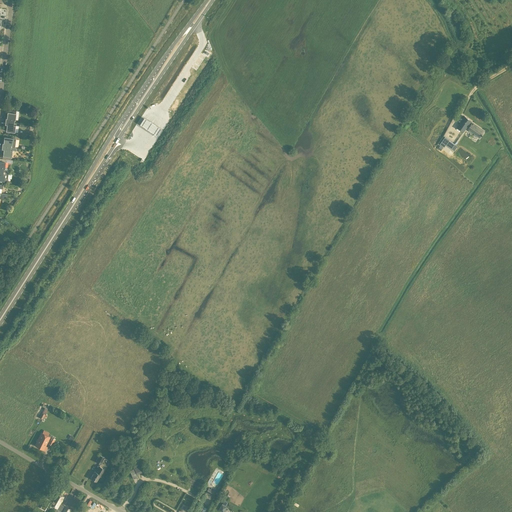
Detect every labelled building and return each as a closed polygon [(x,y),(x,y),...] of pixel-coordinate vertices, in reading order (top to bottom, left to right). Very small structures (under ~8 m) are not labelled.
[(204,54),(197,66),(203,70),(210,58),(204,54)] [(6,118),(5,122),(14,123),(14,120),(15,120),(16,111),(10,110),(9,113),(7,112),(7,118),(6,118)] [(459,121),(460,122),(458,125),(465,130),(467,126),(469,128),(468,130),(479,138),(481,135),(481,136),(482,135),(482,134),(484,132),(472,123),(471,126),(469,124),(471,121),(464,116),(463,119),(461,118),(459,121)] [(140,125),(156,136),(161,129),(144,119),(140,125)] [(16,126),(13,125),(14,123),(5,122),(5,125),(7,125),(6,131),(15,132),(16,126)] [(3,143),(2,143),(2,146),(15,148),(16,139),(4,137),(3,143)] [(455,144),(449,140),(446,145),(451,149),(455,144)] [(16,148),(15,148),(2,146),(1,149),(3,150),(3,156),(11,157),(12,151),(16,151),(16,148)] [(485,165),(492,154),(486,150),(478,161),(485,165)] [(6,168),(5,168),(5,162),(0,161),(0,171),(8,173),(8,171),(8,170),(7,169),(7,168),(6,168)] [(7,182),(8,173),(0,171),(0,180),(4,181),(7,182)] [(47,447),(45,446),(47,441),(49,442),(48,443),(52,445),(54,439),(51,437),(50,440),(48,439),(49,437),(48,436),(49,433),(44,430),(43,433),(41,433),(35,445),(45,451),(47,447)] [(104,459),(99,455),(95,461),(101,464),(104,459)] [(99,465),(95,472),(94,471),(90,478),(96,482),(100,475),(102,476),(105,469),(99,465)] [(51,501),(46,498),(40,508),(44,510),(48,503),(50,504),(57,508),(63,496),(56,492),(51,501)]
